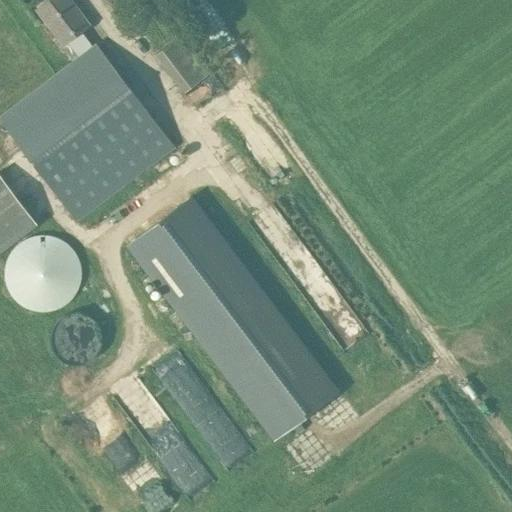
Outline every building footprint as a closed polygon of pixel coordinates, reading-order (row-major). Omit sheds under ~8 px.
[(70,0),(49,0),(36,10),(63,46),(66,43),(77,57),(0,115),(0,121),(77,222),(175,148),(95,43),(91,46),(81,32),(90,25),(70,0)] [(211,73),(182,34),(155,55),(184,93),(211,73)] [(0,253),(37,225),(0,175),(0,253)] [(191,191),(126,238),(274,438),(336,387),(311,351),(191,191)] [(276,206),(250,223),(282,272),(308,255),(276,206)] [(73,273),(74,266),(74,259),(71,252),(68,246),(64,242),(60,238),(53,235),(49,233),(42,232),(35,232),(29,233),(23,236),(17,241),(13,244),(9,250),(7,257),(6,264),(6,271),(8,277),(11,284),(14,289),(20,294),(25,297),(30,299),(38,300),(45,300),(52,298),(58,295),(63,291),(68,285),(71,279),(73,273)] [(352,317),(335,332),(349,348),(366,333),(352,317)] [(161,374),(228,471),(253,453),(187,357),(161,374)] [(193,494),(215,477),(145,389),(138,395),(142,400),(137,404),(140,407),(131,415),(193,494)]
